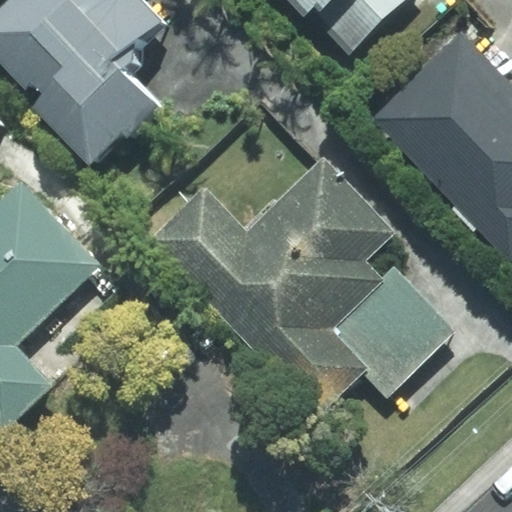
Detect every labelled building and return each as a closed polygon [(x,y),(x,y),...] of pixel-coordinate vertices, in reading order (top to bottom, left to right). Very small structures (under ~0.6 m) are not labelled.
[(34,0),(0,32),(0,62),(106,178),(175,115),(138,75),(178,38),(143,0),(34,0)] [(412,38),(439,14),(427,0),(288,0),(351,68),(399,24),(412,38)] [(437,82),(386,130),(511,261),(511,82),(484,52),(444,90),(437,82)] [(0,121),(0,139),(9,131),(0,121)] [(404,244),(330,166),(249,243),(213,205),(164,250),(328,424),(372,383),(394,406),(468,336),(392,255),(404,244)] [(0,209),(0,421),(19,440),(66,393),(29,357),(115,271),(26,183),(0,209)]
